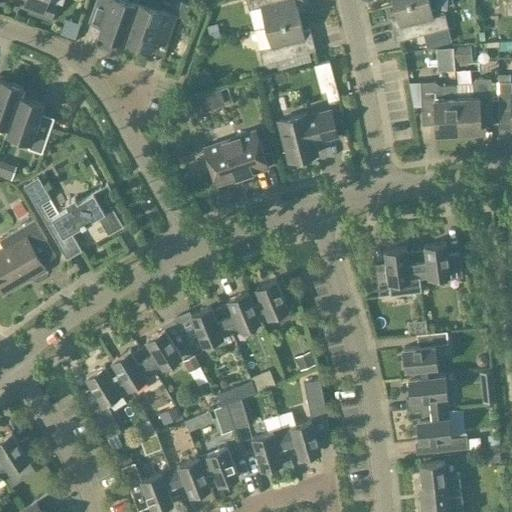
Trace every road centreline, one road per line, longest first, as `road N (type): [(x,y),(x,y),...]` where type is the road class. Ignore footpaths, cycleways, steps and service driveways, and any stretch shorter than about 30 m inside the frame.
road 1 (residential): [(383,511),(369,388),(314,207)]
road 2 (unclassified): [(189,248),(90,304),(9,366)]
road 3 (residential): [(385,192),(346,0)]
road 4 (residential): [(9,366),(40,404),(96,511)]
road 5 (unclassified): [(314,207),(189,248)]
road 6 (residential): [(126,133),(189,248)]
road 7 (unclassified): [(511,182),(385,192)]
